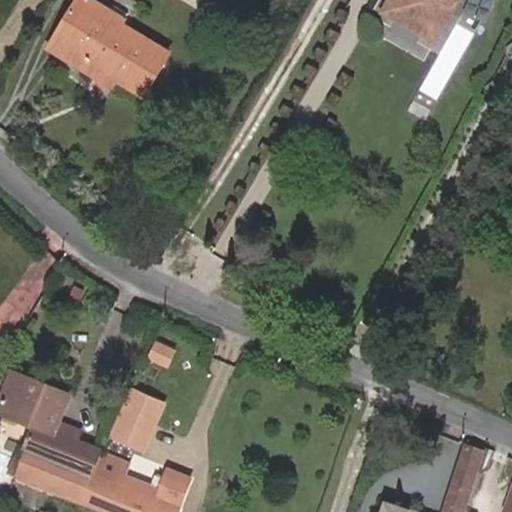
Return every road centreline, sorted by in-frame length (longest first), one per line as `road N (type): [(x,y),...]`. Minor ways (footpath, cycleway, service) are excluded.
road 1 (tertiary): [(0,161),(110,256),(214,312),(511,438)]
road 2 (unknown): [(248,326),(209,413),(196,511)]
